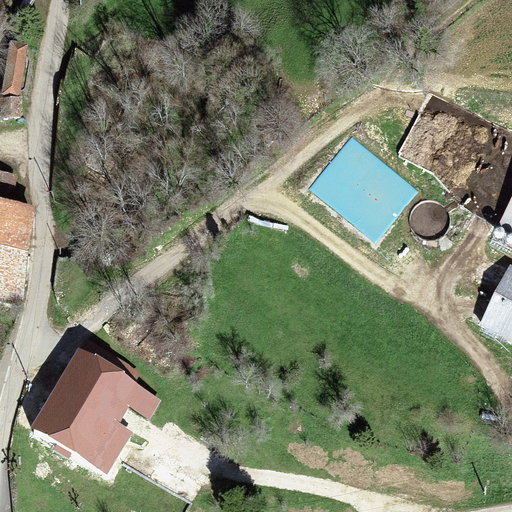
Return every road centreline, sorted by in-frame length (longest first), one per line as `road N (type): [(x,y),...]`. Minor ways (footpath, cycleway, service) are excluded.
road 1 (track): [(28,339),(72,334),(269,186),(394,281),(441,286)]
road 2 (residential): [(0,444),(42,283),(44,98),(57,0)]
road 3 (track): [(489,207),(441,286),(459,331),(511,399)]
